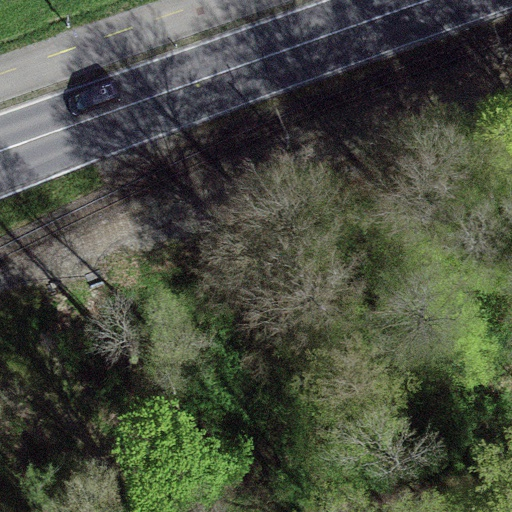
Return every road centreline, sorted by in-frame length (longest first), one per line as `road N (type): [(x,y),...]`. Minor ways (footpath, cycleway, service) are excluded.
road 1 (primary): [(0,155),(434,0)]
road 2 (track): [(386,511),(511,490)]
